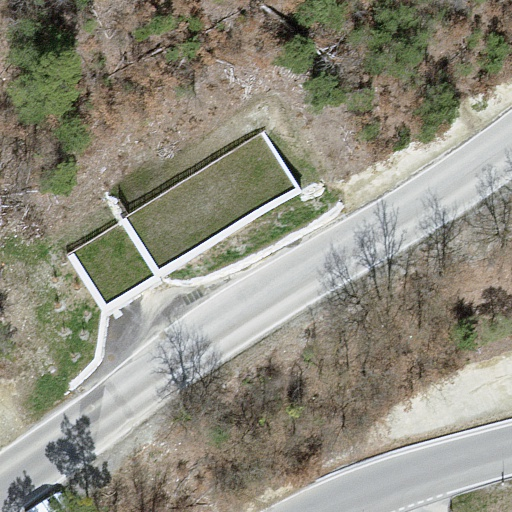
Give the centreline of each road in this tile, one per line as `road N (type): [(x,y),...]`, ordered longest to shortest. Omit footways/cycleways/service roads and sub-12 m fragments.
road 1 (tertiary): [(511,145),(246,306),(0,483)]
road 2 (tertiary): [(319,511),(511,452)]
